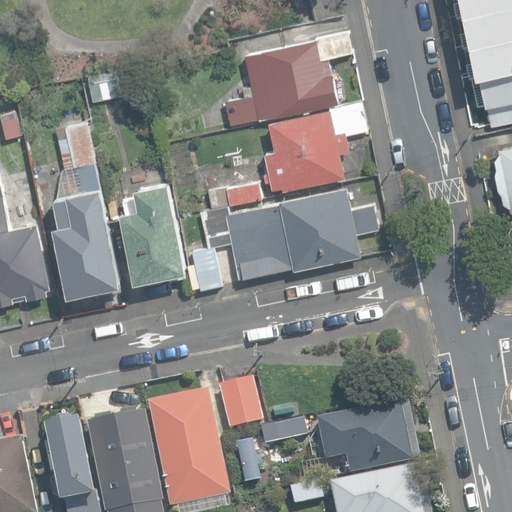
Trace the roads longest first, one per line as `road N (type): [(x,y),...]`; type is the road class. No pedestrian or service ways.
road 1 (residential): [(0,371),(457,277)]
road 2 (residential): [(457,277),(445,190),(399,0)]
road 3 (residential): [(503,511),(473,353)]
